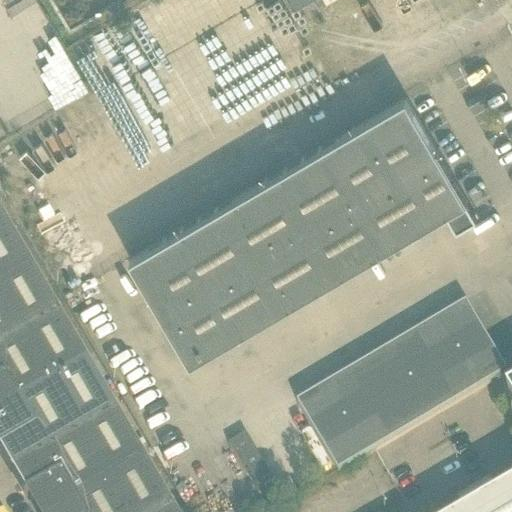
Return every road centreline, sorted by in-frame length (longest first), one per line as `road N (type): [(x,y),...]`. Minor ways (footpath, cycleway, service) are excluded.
road 1 (unknown): [(511,223),(202,390),(169,375),(70,227)]
road 2 (unknown): [(70,227),(278,105)]
road 3 (unknown): [(0,34),(35,83),(43,117),(29,156),(70,227)]
